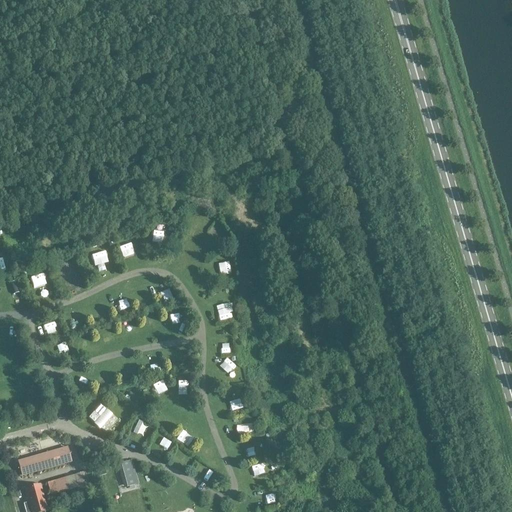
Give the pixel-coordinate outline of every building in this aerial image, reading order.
[(190,218),(192,227),(203,224),(201,216),(190,218)] [(212,252),(221,250),(219,239),(209,241),(212,252)] [(157,254),(149,253),(149,262),(165,263),(165,240),(158,240),(157,254)] [(120,253),(131,250),(128,241),(117,244),(120,253)] [(102,248),(90,251),(91,256),(104,254),(102,248)] [(217,259),(218,269),(233,268),(233,258),(217,259)] [(71,275),(70,264),(58,266),(59,276),(71,275)] [(33,287),(45,284),(42,273),(29,277),(33,287)] [(16,285),(7,287),(9,296),(18,293),(16,285)] [(167,293),(157,297),(160,304),(170,299),(167,293)] [(220,320),(230,319),(228,305),(218,306),(220,320)] [(56,321),(47,325),(51,334),(60,330),(56,321)] [(104,328),(105,338),(115,336),(113,327),(104,328)] [(230,347),(231,333),(224,333),(223,346),(230,347)] [(50,344),(54,354),(63,350),(60,341),(50,344)] [(10,359),(20,356),(18,350),(8,352),(10,359)] [(229,357),(221,365),(228,373),(236,366),(229,357)] [(110,372),(100,375),(103,385),(113,382),(110,372)] [(177,397),(187,395),(185,385),(176,386),(177,397)] [(242,396),(230,398),(233,409),(244,406),(242,396)] [(107,434),(118,421),(100,406),(89,419),(107,434)] [(251,417),(240,418),(242,430),(253,428),(251,417)] [(141,420),(134,429),(140,434),(147,426),(141,420)] [(259,440),(249,441),(251,451),(260,450),(259,440)] [(163,442),(160,449),(169,452),(171,445),(163,442)] [(19,466),(22,476),(71,462),(67,449),(30,459),(31,463),(19,466)] [(179,463),(187,470),(194,461),(186,455),(179,463)] [(128,462),(122,463),(129,487),(135,486),(128,462)] [(261,462),(251,465),(253,475),(264,472),(261,462)] [(84,473),(75,476),(79,490),(88,487),(84,473)] [(65,479),(48,484),(51,496),(68,491),(65,479)] [(37,511),(45,510),(39,486),(26,490),(30,503),(23,504),(25,511),(37,511)] [(262,489),(263,500),(273,498),(271,488),(262,489)]
